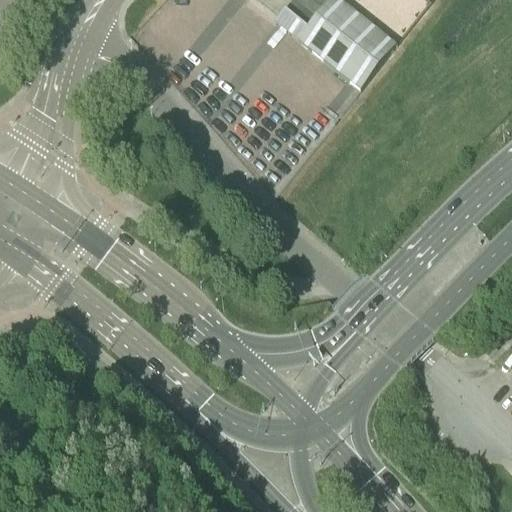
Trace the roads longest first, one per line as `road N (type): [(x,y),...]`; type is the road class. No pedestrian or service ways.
road 1 (residential): [(511,440),(250,203),(126,69),(77,46)]
road 2 (primary): [(317,433),(511,239)]
road 3 (primary): [(228,348),(44,206)]
road 4 (primary): [(511,168),(352,329)]
road 5 (primary): [(15,259),(167,384)]
road 6 (secondary): [(167,384),(290,511)]
road 7 (primary): [(167,384),(246,427),(296,437)]
road 8 (residential): [(44,206),(61,163),(68,78)]
road 9 (primary): [(352,329),(297,354),(228,348)]
road 10 (residential): [(68,78),(6,182)]
